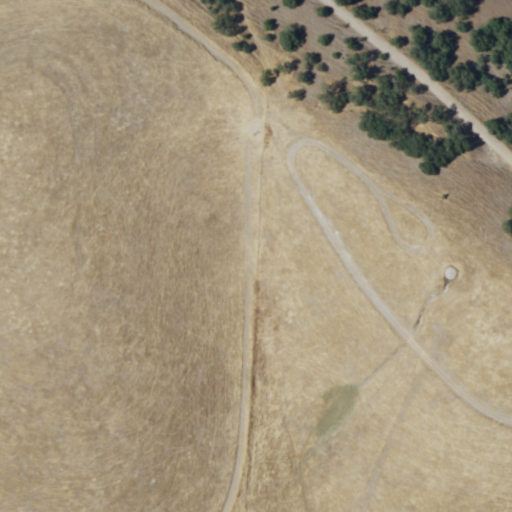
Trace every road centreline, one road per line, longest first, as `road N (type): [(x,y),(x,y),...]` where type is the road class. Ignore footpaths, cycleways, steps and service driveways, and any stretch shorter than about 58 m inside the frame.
road 1 (track): [(0,25),(81,15),(128,31),(250,121),(402,338),(511,393)]
road 2 (track): [(338,0),(511,150)]
